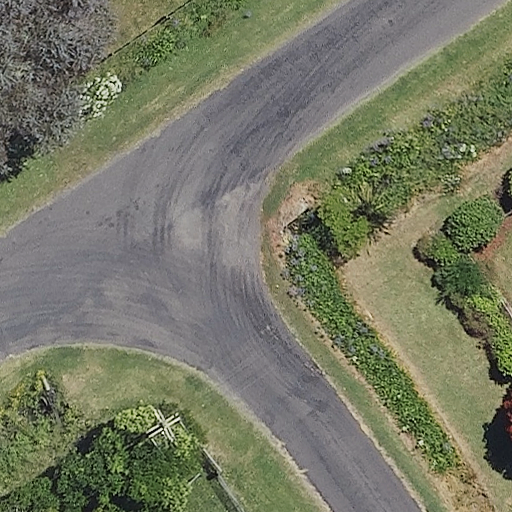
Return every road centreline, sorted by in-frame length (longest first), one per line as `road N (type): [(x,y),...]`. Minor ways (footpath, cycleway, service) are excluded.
road 1 (unclassified): [(125,184),(353,511)]
road 2 (unclassified): [(125,184),(388,0)]
road 3 (unclassified): [(0,271),(125,184)]
